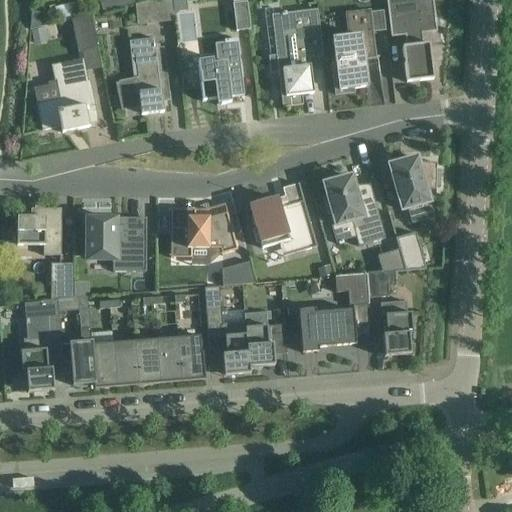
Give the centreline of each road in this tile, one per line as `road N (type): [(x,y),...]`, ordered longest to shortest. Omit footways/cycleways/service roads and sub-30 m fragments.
road 1 (unclassified): [(0,470),(318,447),(347,428),(350,398)]
road 2 (residential): [(371,134),(223,186),(12,181)]
road 3 (residential): [(371,134),(156,141),(12,181)]
road 4 (unclassified): [(350,398),(0,426)]
road 5 (unclassified): [(459,392),(484,116)]
